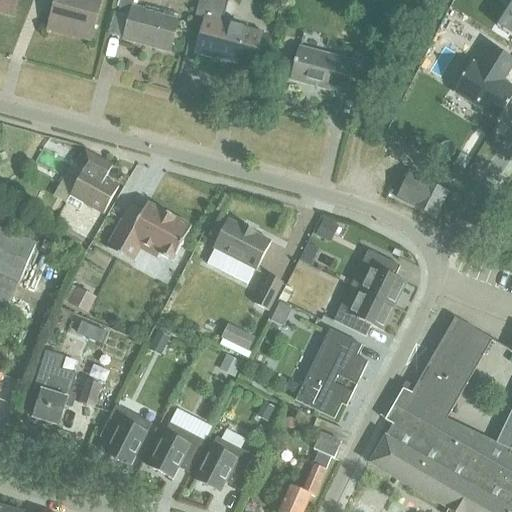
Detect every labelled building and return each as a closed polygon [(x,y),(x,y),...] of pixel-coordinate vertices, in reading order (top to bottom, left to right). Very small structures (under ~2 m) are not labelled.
[(0,0),(0,14),(15,19),(20,0),(0,0)] [(57,0),(49,32),(92,43),(103,0),(57,0)] [(180,22),(145,12),(133,9),(135,0),(122,0),(118,17),(130,20),(124,41),(171,54),(180,22)] [(196,56),(254,72),(263,37),(223,25),(228,5),(210,0),(201,0),(197,19),(205,21),(196,56)] [(511,1),(497,27),(511,36),(511,1)] [(473,63),(454,93),(499,121),(511,99),(511,87),(501,81),(505,74),(507,75),(511,68),(511,59),(492,47),(479,67),(473,63)] [(361,80),(368,55),(358,53),(354,65),(301,52),(293,83),(346,97),(351,78),(361,80)] [(119,188),(97,176),(105,163),(86,152),(78,166),(85,170),(71,196),(67,203),(80,211),(84,204),(105,215),(119,188)] [(398,199),(435,218),(448,193),(410,174),(398,199)] [(130,206),(107,249),(133,263),(142,246),(172,263),(181,247),(182,248),(184,244),(183,244),(192,228),(148,204),(143,213),(130,206)] [(336,241),(344,223),(329,216),(321,235),(336,241)] [(242,227),(228,220),(213,250),(256,272),(272,242),(256,234),(256,233),(243,226),(242,227)] [(0,381),(3,375),(0,374),(0,329),(20,283),(21,283),(36,248),(0,232),(0,381)] [(351,287),(395,308),(407,283),(395,278),(400,267),(368,251),(351,287)] [(283,284),(269,276),(254,305),(268,312),(283,284)] [(80,284),(70,303),(92,314),(101,295),(80,284)] [(334,322),(366,338),(371,327),(383,333),(395,308),(351,287),(334,322)] [(292,309),(280,303),(271,321),(283,327),(292,309)] [(412,394),(403,390),(385,421),(393,426),(370,465),(451,511),(511,511),(511,352),(510,353),(511,354),(511,411),(500,437),(511,442),(511,455),(509,455),(511,451),(447,420),(492,342),(495,344),(495,343),(473,330),(474,329),(453,317),(445,333),(446,334),(412,394)] [(224,340),(251,352),(259,334),(231,322),(224,340)] [(330,331),(295,402),(334,421),(342,405),(346,407),(353,394),(360,379),(368,363),(356,357),(362,346),(330,331)] [(40,371),(34,390),(42,392),(34,420),(60,427),(66,406),(71,408),(75,393),(70,392),(76,373),(60,369),(63,356),(46,351),(40,371)] [(239,377),(246,359),(228,352),(221,370),(239,377)] [(80,404),(94,409),(101,386),(87,382),(80,404)] [(111,444),(105,455),(130,468),(152,425),(116,406),(100,438),(111,444)] [(180,407),(173,422),(212,438),(218,423),(180,407)] [(170,424),(148,467),(173,480),(179,469),(189,474),(206,442),(170,424)] [(314,498),(331,458),(335,459),(342,443),(323,435),(316,451),(318,452),(301,492),(290,487),(279,511),(303,511),(310,497),(314,498)] [(253,457),(217,438),(195,481),(220,494),(226,483),(236,488),(253,457)]
